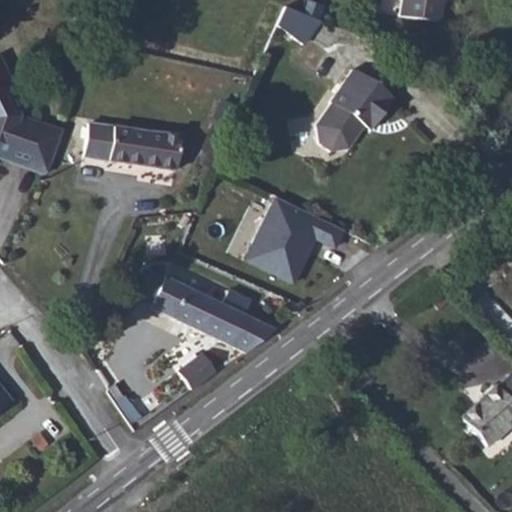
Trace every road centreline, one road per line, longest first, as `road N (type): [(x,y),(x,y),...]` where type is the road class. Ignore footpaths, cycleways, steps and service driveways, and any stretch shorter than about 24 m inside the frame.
road 1 (secondary): [(139,473),(511,178)]
road 2 (residential): [(0,300),(139,473)]
